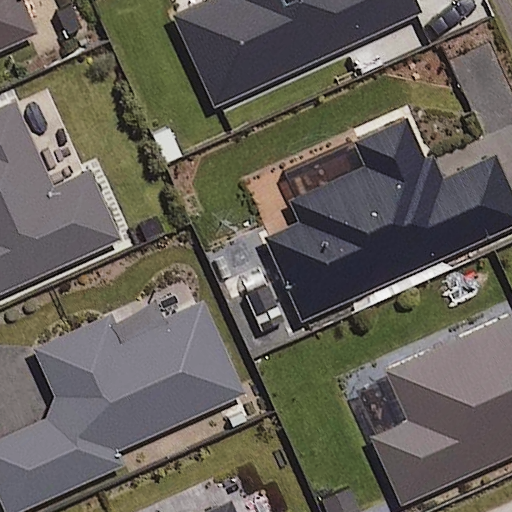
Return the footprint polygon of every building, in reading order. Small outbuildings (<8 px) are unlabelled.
[(0,0),(0,45),(33,30),(19,0),(0,0)] [(191,0),(173,9),(214,100),(420,8),(416,0),(191,0)] [(51,184),(12,97),(0,103),(0,287),(117,236),(87,168),(51,184)] [(430,165),(406,111),(355,134),(368,163),(290,197),(298,216),(265,231),(307,325),(362,300),(357,289),(511,219),(511,194),(487,139),(430,165)] [(242,391),(203,299),(119,335),(108,310),(33,342),(62,407),(0,434),(0,497),(6,511),(119,462),(112,447),(242,391)] [(511,309),(509,304),(383,361),(407,415),(367,433),(402,511),(411,511),(511,466),(511,309)] [(254,511),(247,511),(233,477),(150,511),(276,511),(273,504),(254,511)] [(356,511),(359,511),(348,480),(318,492),(325,511),(356,511)]
